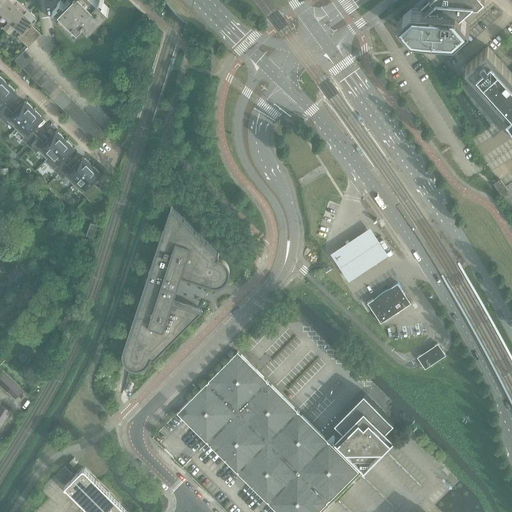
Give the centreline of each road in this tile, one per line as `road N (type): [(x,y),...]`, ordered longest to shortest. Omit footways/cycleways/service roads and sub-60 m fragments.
road 1 (secondary): [(283,81),(408,236),(511,425)]
road 2 (secondary): [(511,333),(451,226),(329,46)]
road 3 (unclassified): [(193,503),(141,448),(137,426),(276,281)]
road 4 (unclassified): [(264,62),(236,119),(246,166),(280,213),(276,281)]
road 5 (unclassified): [(276,281),(289,263),(295,228),(259,136),(283,81)]
road 6 (residential): [(0,63),(106,167),(119,152)]
